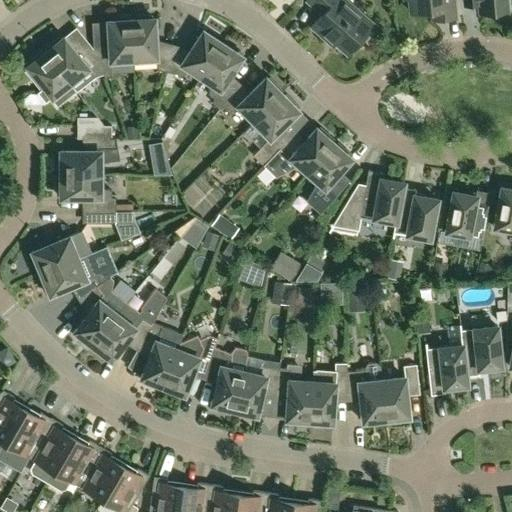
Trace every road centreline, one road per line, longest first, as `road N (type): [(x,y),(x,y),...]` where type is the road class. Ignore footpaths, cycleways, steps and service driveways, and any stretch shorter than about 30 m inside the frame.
road 1 (residential): [(427,477),(206,441),(160,424),(44,353),(0,303)]
road 2 (residential): [(347,105),(421,54),(511,49)]
road 3 (residential): [(511,143),(422,150),(384,136),(347,105)]
road 4 (residential): [(225,0),(347,105)]
road 5 (residential): [(0,237),(20,211),(25,182),(21,140),(0,106)]
